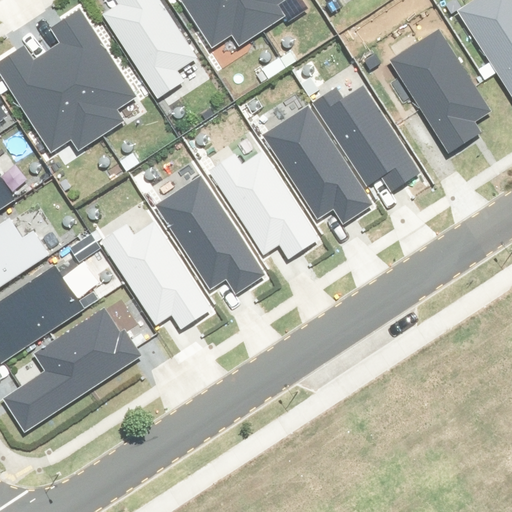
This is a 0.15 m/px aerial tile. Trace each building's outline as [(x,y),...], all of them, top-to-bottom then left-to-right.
[(107,14),(160,97),(184,83),(175,69),(192,59),(154,0),(118,0),(122,5),(107,14)] [(242,45),(260,34),(238,0),(181,0),(211,46),(234,32),(242,45)] [(238,0),(260,34),(284,19),(275,5),(283,0),(238,0)] [(511,0),(481,0),(461,13),(511,92),(511,0)] [(48,55),(100,138),(124,123),(116,110),(132,99),(79,16),(53,32),(62,46),(48,55)] [(496,114),(444,33),(394,65),(454,159),(484,140),(476,127),(496,114)] [(98,140),(45,54),(31,65),(22,50),(0,63),(0,69),(51,150),(74,136),(83,149),(98,140)] [(343,96),(318,111),(375,202),(418,176),(368,98),(351,109),(343,96)] [(0,127),(10,121),(0,105),(0,127)] [(375,202),(318,111),(270,142),(318,217),(335,206),(345,221),(375,202)] [(241,155),(216,171),(273,262),(316,235),(266,157),(249,168),(241,155)] [(273,262),(216,171),(168,201),(216,277),(233,266),(243,281),(273,262)] [(0,209),(13,202),(0,181),(0,209)] [(11,224),(0,230),(0,290),(51,259),(34,231),(20,239),(11,224)] [(128,229),(104,243),(157,327),(174,316),(182,329),(212,310),(158,225),(135,240),(128,229)] [(56,269),(0,304),(0,357),(2,361),(82,310),(56,269)] [(8,398),(28,429),(140,359),(125,336),(121,339),(106,314),(38,357),(48,373),(8,398)]
